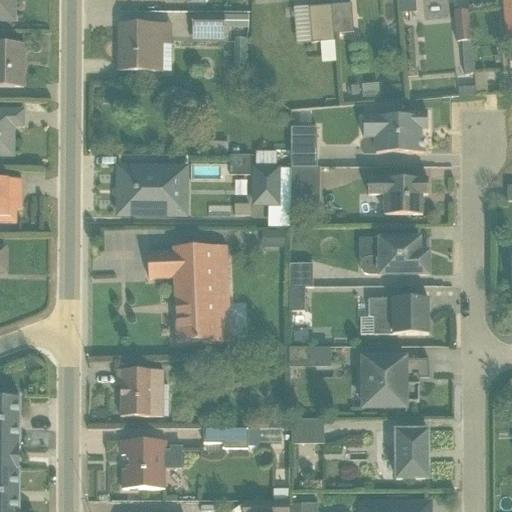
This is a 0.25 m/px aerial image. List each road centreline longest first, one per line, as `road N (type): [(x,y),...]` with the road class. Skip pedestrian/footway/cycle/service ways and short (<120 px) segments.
road 1 (residential): [(67,339),(71,0)]
road 2 (residential): [(464,133),(475,361)]
road 3 (residential): [(68,511),(67,339)]
road 4 (residential): [(475,361),(478,511)]
